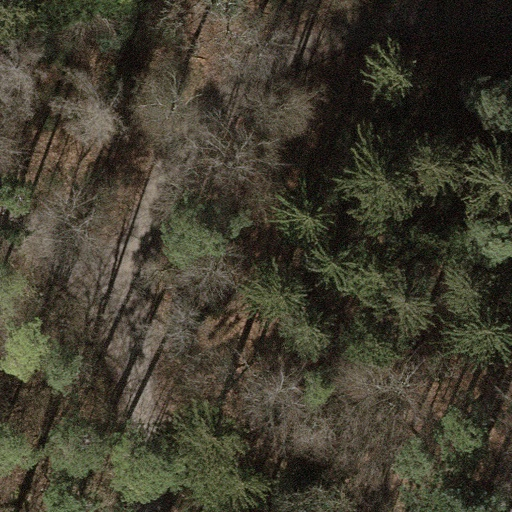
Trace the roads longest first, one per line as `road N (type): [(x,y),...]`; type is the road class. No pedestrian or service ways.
road 1 (track): [(511,20),(405,8),(246,68),(159,168),(122,292)]
road 2 (unclassified): [(0,207),(122,292),(142,384),(145,511)]
